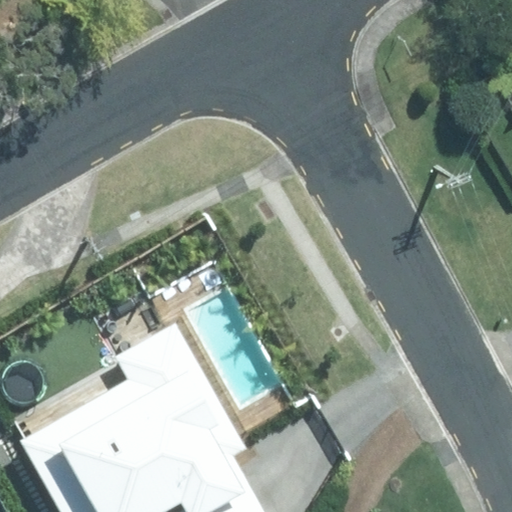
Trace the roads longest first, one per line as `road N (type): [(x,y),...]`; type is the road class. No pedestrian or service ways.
road 1 (residential): [(259,21),(511,466)]
road 2 (residential): [(259,21),(0,173)]
